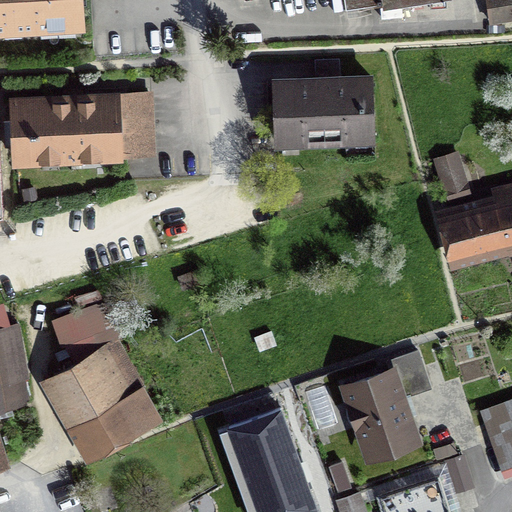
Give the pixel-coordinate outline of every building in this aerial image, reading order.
[(0,0),(0,26),(77,22),(75,0),(0,0)] [(511,0),(487,0),(490,21),(511,17),(511,0)] [(374,135),(372,77),(273,81),(275,139),(305,138),(305,134),(344,132),(344,136),(374,135)] [(151,153),(148,92),(117,93),(117,96),(79,98),(79,99),(68,100),(68,98),(12,101),(15,157),(42,156),(41,151),(57,151),(57,155),(83,154),(83,149),(99,148),(99,153),(120,152),(120,155),(151,153)] [(449,200),(470,195),(454,145),(434,151),(449,200)] [(454,256),(511,241),(511,184),(500,187),(504,203),(444,218),(454,256)] [(178,276),(183,287),(203,280),(199,269),(178,276)] [(85,310),(64,317),(73,341),(94,333),(85,310)] [(137,378),(116,339),(53,374),(95,450),(153,417),(137,387),(125,394),(121,386),(127,382),(128,383),(137,378)] [(370,455),(415,439),(392,371),(398,370),(406,394),(430,386),(418,349),(387,360),(390,369),(346,385),(370,455)] [(0,463),(8,461),(0,437),(0,408),(6,407),(6,405),(22,401),(18,377),(2,381),(0,369),(0,463)] [(511,401),(484,411),(504,468),(511,465),(511,401)] [(280,407),(229,426),(258,507),(279,500),(283,511),(299,511),(316,506),(280,407)] [(456,490),(472,485),(462,455),(447,460),(456,490)] [(450,511),(438,475),(377,495),(382,511),(450,511)] [(342,511),(365,511),(358,492),(338,499),(342,511)]
